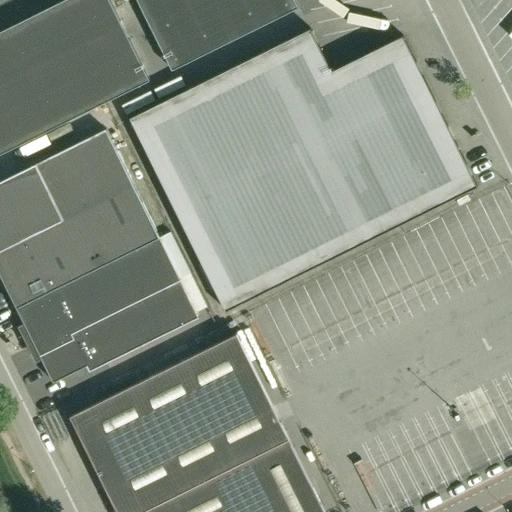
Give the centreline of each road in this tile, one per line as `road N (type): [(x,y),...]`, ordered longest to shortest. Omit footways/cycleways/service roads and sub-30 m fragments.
road 1 (unclassified): [(511,133),(446,0)]
road 2 (unclassified): [(63,511),(0,382)]
